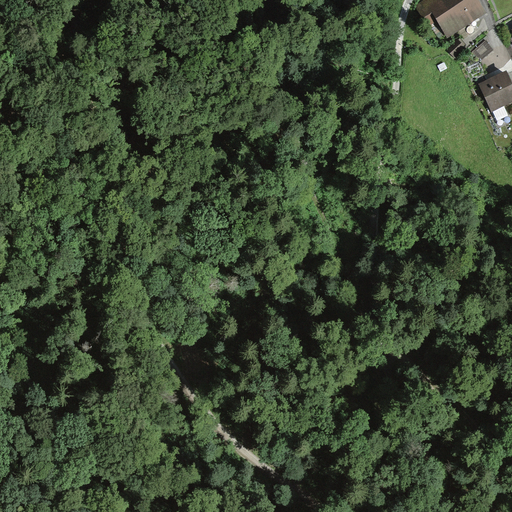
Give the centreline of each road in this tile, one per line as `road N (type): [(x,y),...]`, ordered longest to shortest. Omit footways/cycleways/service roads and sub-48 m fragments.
road 1 (track): [(412,0),(402,21),(379,185),(375,326),(470,409),(488,436),(506,511)]
road 2 (track): [(254,0),(277,50),(356,311),(375,326),(448,511)]
road 3 (track): [(0,193),(85,228),(224,433),(328,511)]
